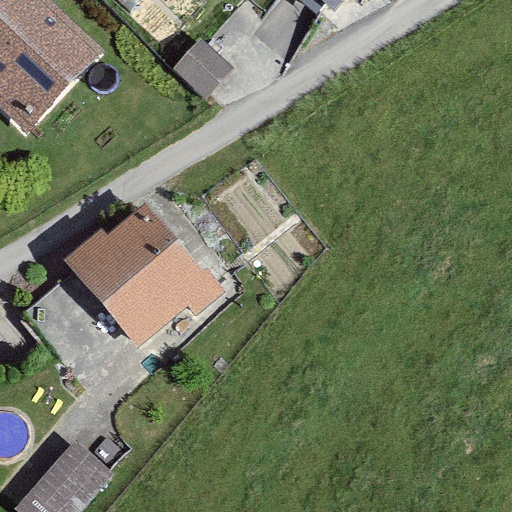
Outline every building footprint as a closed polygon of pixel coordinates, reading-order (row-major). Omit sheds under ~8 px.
[(91,66),(26,0),(14,0),(0,14),(0,114),(19,135),(91,66)] [(367,0),(323,0),(350,22),(367,0)] [(196,66),(219,88),(237,69),(214,47),(196,66)] [(157,222),(122,248),(116,240),(77,270),(145,359),(219,302),(157,222)] [(80,448),(39,495),(58,511),(86,511),(115,479),(80,448)]
